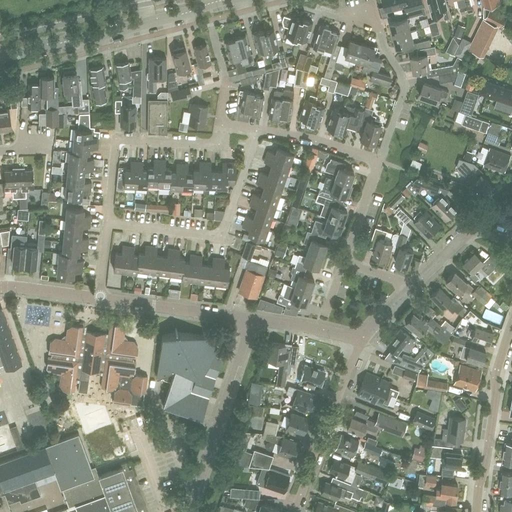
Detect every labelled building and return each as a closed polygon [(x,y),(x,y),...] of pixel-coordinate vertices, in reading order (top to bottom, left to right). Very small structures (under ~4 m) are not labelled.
[(422,0),(384,0),(387,10),(405,5),(406,12),(409,11),(424,7),(422,0)] [(428,0),(432,16),(442,13),(444,19),(449,17),(444,0),(428,0)] [(464,0),(457,0),(459,6),(460,6),(462,13),(467,12),(465,4),(464,0)] [(470,0),(464,0),(465,4),(467,12),(474,10),(470,0)] [(426,14),(424,7),(409,11),(410,17),(423,14),(424,15),(426,14)] [(506,17),(491,9),(487,17),(502,25),(506,17)] [(296,39),(296,38),(302,20),(292,17),(292,18),(284,15),(282,20),(284,25),(289,27),(286,36),(296,39)] [(303,18),(302,20),(296,38),(306,41),(313,21),(303,18)] [(393,35),(411,30),(408,18),(390,23),(393,35)] [(471,48),(482,53),(495,26),(484,20),(471,48)] [(439,32),(436,21),(428,23),(432,34),(439,32)] [(323,51),(324,48),(330,29),(330,27),(320,24),(313,47),(323,51)] [(461,38),(465,27),(458,24),(454,35),(461,38)] [(263,31),(268,49),(269,51),(278,49),(273,29),(263,31)] [(335,47),(340,32),(330,29),(324,48),(332,51),(324,76),(330,78),(336,60),(340,48),(335,47)] [(268,49),(263,31),(263,30),(253,33),(258,52),(268,49)] [(397,48),(414,43),(411,30),(393,35),(397,48)] [(240,57),(250,54),(245,34),(235,37),(236,39),(240,57)] [(241,58),(240,57),(236,39),(225,41),(230,61),(236,60),(236,62),(239,72),(231,74),(232,81),(240,78),(246,77),(244,71),(241,58)] [(357,60),(362,43),(350,39),(346,51),(340,48),(336,60),(347,64),(349,57),(357,60)] [(417,43),(419,48),(431,45),(429,39),(417,43)] [(364,62),(362,69),(372,72),(370,79),(388,84),(391,76),(376,71),(381,57),(372,54),(374,47),(362,43),(357,60),(364,62)] [(464,58),(469,47),(461,43),(456,54),(464,58)] [(200,65),(211,62),(206,44),(194,47),(198,62),(194,63),(199,85),(205,83),(200,65)] [(177,71),(191,67),(186,49),(185,49),(184,46),(174,49),(174,52),(173,52),(177,71)] [(412,57),(414,72),(430,69),(428,55),(437,53),(435,46),(417,49),(418,56),(412,57)] [(277,51),(281,68),(287,66),(284,50),(277,51)] [(296,68),(301,69),(306,55),(300,53),(296,67),(296,68)] [(301,69),(302,69),(308,71),(313,57),(306,55),(301,69)] [(166,78),(166,57),(150,57),(150,90),(156,90),(156,78),(166,78)] [(246,68),(258,66),(257,58),(244,60),(246,68)] [(126,78),(132,77),(129,61),(115,63),(120,89),(128,87),(126,78)] [(438,67),(439,74),(458,71),(456,64),(438,67)] [(106,82),(103,65),(89,68),(92,83),(90,84),(93,101),(107,99),(104,82),(106,82)] [(260,73),(258,67),(244,71),(246,77),(257,74),(260,73)] [(279,68),(272,70),(270,85),(276,86),(279,68)] [(302,69),(301,69),(296,68),(294,85),(300,86),(302,69)] [(309,72),(308,71),(302,69),(300,86),(306,87),(309,72)] [(75,73),(75,70),(64,71),(64,74),(63,74),(64,90),(73,89),(73,94),(81,94),(80,85),(77,86),(76,73),(75,73)] [(269,89),(270,85),(272,70),(266,72),(263,88),(269,89)] [(454,80),(458,71),(439,74),(440,83),(454,80)] [(168,92),(171,91),(178,89),(174,72),(168,73),(168,92)] [(308,84),(318,85),(320,74),(310,72),(308,84)] [(257,74),(246,77),(240,78),(242,85),(256,81),(257,74)] [(141,96),(141,75),(133,77),(133,96),(141,96)] [(318,87),(327,90),(333,92),(337,80),(331,78),(331,79),(322,76),(318,87)] [(40,77),(40,83),(40,95),(41,95),(47,95),(47,102),(49,102),(49,108),(46,108),(46,124),(58,124),(58,86),(54,86),(54,77),(40,77)] [(477,79),(469,77),(465,88),(473,90),(477,79)] [(511,89),(484,80),(480,92),(511,103),(511,89)] [(340,82),(338,90),(349,93),(351,84),(340,82)] [(447,96),(449,91),(425,82),(420,96),(438,102),(441,94),(447,96)] [(40,107),(41,95),(40,95),(40,83),(29,83),(29,92),(28,92),(28,106),(40,107)] [(189,87),(178,89),(171,91),(172,99),(191,94),(189,87)] [(11,108),(17,107),(18,89),(9,91),(11,108)] [(240,110),(251,111),(254,94),(254,92),(244,91),(244,90),(240,89),(239,93),(243,94),(240,110)] [(290,118),(294,93),(294,91),(284,89),(283,92),(279,116),(290,118)] [(279,118),(279,116),(283,92),(274,90),(273,98),(272,97),(269,117),(279,118)] [(468,90),(461,110),(471,113),(478,94),(468,90)] [(261,115),(264,96),(254,94),(251,111),(250,113),(261,115)] [(302,122),(308,124),(307,126),(308,123),(314,104),(315,104),(316,98),(317,97),(310,94),(308,100),(305,99),(299,118),(301,119),(302,122)] [(378,97),(371,94),(366,106),(373,109),(378,97)] [(316,98),(315,104),(314,104),(308,123),(307,126),(313,128),(315,125),(318,126),(324,107),(319,105),(321,99),(316,98)] [(148,132),(167,132),(167,99),(148,99),(148,132)] [(121,100),(115,100),(115,112),(121,112),(121,125),(136,125),(136,106),(121,106),(121,100)] [(511,114),(511,104),(498,100),(495,109),(511,114)] [(205,126),(208,106),(191,103),(189,111),(191,111),(189,123),(205,126)] [(336,131),(337,130),(342,112),(343,110),(343,111),(345,105),(340,104),(339,106),(340,107),(338,111),(332,109),(326,128),(336,131)] [(0,105),(0,122),(1,129),(11,128),(8,108),(2,109),(1,105),(0,105)] [(359,124),(360,123),(364,109),(354,106),(354,108),(345,105),(343,111),(343,110),(342,112),(337,130),(347,133),(349,126),(358,129),(359,124)] [(364,109),(360,123),(359,124),(364,126),(360,138),(374,143),(380,124),(379,123),(380,121),(374,119),(375,116),(371,114),(373,109),(365,106),(364,109)] [(61,110),(59,121),(71,122),(73,112),(61,110)] [(114,128),(114,111),(107,111),(107,112),(93,112),(92,125),(105,125),(105,128),(114,128)] [(74,128),(73,140),(98,142),(99,130),(89,129),(89,113),(80,114),(78,128),(74,128)] [(486,132),(490,122),(466,113),(462,123),(486,132)] [(499,125),(492,122),(486,140),(493,143),(499,125)] [(98,148),(98,142),(73,140),(72,151),(86,152),(86,153),(89,153),(89,147),(98,148)] [(420,145),(419,152),(429,153),(430,146),(420,145)] [(319,149),(311,146),(306,160),(314,163),(319,149)] [(290,164),(293,153),(277,147),(275,152),(268,150),(266,156),(290,164)] [(505,172),(511,155),(490,147),(484,164),(505,172)] [(68,162),(102,165),(103,159),(86,158),(86,153),(86,152),(72,151),(69,150),(68,162)] [(271,164),(270,169),(286,174),(290,164),(266,156),(264,161),(271,164)] [(331,158),(329,163),(327,162),(325,169),(336,173),(334,179),(350,184),(354,172),(343,168),(345,163),(331,158)] [(146,184),(147,184),(158,184),(159,159),(153,159),(153,167),(147,167),(147,170),(146,184)] [(171,171),(171,168),(165,167),(166,160),(159,159),(158,184),(170,185),(171,171)] [(421,172),(425,164),(414,159),(411,167),(421,172)] [(463,159),(459,169),(466,172),(465,176),(472,183),(473,183),(484,195),(493,187),(482,175),(484,172),(478,167),(475,163),(463,159)] [(126,186),(135,186),(136,161),(131,161),(130,169),(125,169),(125,167),(118,166),(117,189),(124,189),(126,188),(126,186)] [(147,187),(147,184),(146,184),(147,170),(142,170),(142,161),(136,161),(135,186),(147,187)] [(193,186),(204,186),(205,161),(199,161),(199,169),(193,169),(193,172),(193,186)] [(204,186),(215,187),(216,170),(211,170),(211,162),(205,161),(204,186)] [(68,162),(67,173),(84,175),(89,175),(89,170),(102,171),(102,165),(68,162)] [(236,163),(222,162),(222,170),(216,170),(215,187),(227,187),(227,182),(234,183),(234,175),(236,175),(236,163)] [(169,188),(181,188),(182,163),(176,163),(176,171),(171,171),(170,185),(169,188)] [(193,189),(193,186),(193,172),(188,172),(188,163),(182,163),(181,188),(193,189)] [(33,169),(18,170),(19,190),(20,190),(20,197),(26,197),(26,190),(33,189),(33,169)] [(261,171),(259,177),(282,185),(286,174),(270,169),(268,174),(261,171)] [(19,190),(18,170),(4,170),(4,190),(13,190),(14,197),(20,197),(20,190),(19,190)] [(67,173),(66,185),(91,187),(91,181),(83,180),(84,175),(67,173)] [(264,185),(262,190),(279,196),(282,185),(259,177),(257,183),(264,185)] [(417,177),(408,187),(415,195),(423,187),(423,188),(428,189),(437,193),(440,186),(417,177)] [(318,194),(327,197),(333,199),(335,193),(348,197),(352,186),(349,185),(350,184),(334,179),(332,185),(326,182),(323,189),(320,188),(318,194)] [(451,179),(448,185),(467,192),(470,186),(451,179)] [(90,193),(91,187),(66,185),(65,196),(67,196),(67,201),(81,203),(82,192),(90,193)] [(279,196),(262,190),(261,195),(253,193),(251,199),(275,207),(279,196)] [(194,193),(197,200),(203,198),(200,191),(194,193)] [(48,199),(49,192),(42,192),(41,206),(48,206),(48,199)] [(338,200),(333,199),(327,197),(318,194),(315,201),(323,204),(320,214),(327,217),(342,222),(347,210),(336,206),(338,200)] [(440,197),(432,205),(446,220),(458,209),(444,195),(443,194),(440,197)] [(257,207),(255,212),(271,218),(275,207),(251,199),(249,204),(257,207)] [(66,206),(65,218),(90,221),(91,214),(83,214),(83,208),(66,206)] [(18,217),(30,215),(29,208),(17,210),(18,217)] [(406,223),(411,218),(401,208),(396,213),(406,223)] [(414,223),(429,237),(431,235),(433,236),(436,233),(435,230),(440,225),(426,211),(424,214),(421,211),(414,217),(417,220),(414,223)] [(246,215),(244,220),(268,228),(271,218),(255,212),(253,217),(246,215)] [(298,219),(288,215),(285,222),(296,226),(298,219)] [(338,235),(342,222),(327,217),(325,223),(315,219),(310,231),(318,234),(325,237),(327,231),(338,235)] [(90,227),(90,221),(65,218),(64,230),(81,231),(82,226),(90,227)] [(251,235),(261,238),(264,239),(268,228),(244,220),(242,226),(249,229),(247,234),(251,235)] [(386,259),(392,242),(384,239),(387,231),(375,227),(371,241),(377,243),(373,255),(386,259)] [(0,231),(2,245),(8,244),(10,230),(0,231)] [(81,231),(64,230),(63,241),(88,243),(89,237),(81,236),(81,231)] [(309,245),(307,251),(322,256),(327,244),(316,240),(318,234),(310,231),(307,230),(303,242),(309,245)] [(407,266),(413,250),(403,247),(407,236),(400,234),(396,245),(401,247),(395,262),(407,266)] [(261,238),(251,235),(249,241),(256,244),(259,245),(261,238)] [(256,244),(246,240),(241,256),(251,259),(255,248),(260,250),(262,246),(256,244)] [(87,249),(88,243),(63,241),(62,252),(62,253),(76,254),(79,254),(79,249),(87,249)] [(267,247),(276,249),(278,243),(268,241),(267,247)] [(12,264),(24,265),(26,243),(15,242),(14,248),(12,264)] [(38,244),(26,243),(24,265),(35,266),(37,250),(38,244)] [(113,269),(125,270),(128,245),(122,245),(121,252),(116,252),(113,269)] [(137,272),(137,269),(136,269),(138,255),(133,254),(134,246),(128,245),(125,270),(137,272)] [(137,269),(148,270),(151,245),(145,245),(144,252),(139,252),(138,255),(136,269),(137,269)] [(157,246),(151,245),(148,270),(159,272),(162,255),(156,254),(157,246)] [(167,255),(162,255),(159,272),(171,273),(174,248),(168,247),(167,255)] [(171,273),(182,275),(184,261),(185,258),(179,257),(180,249),(174,248),(171,273)] [(502,262),(511,266),(511,263),(511,259),(492,250),(488,256),(489,256),(487,259),(487,258),(484,261),(474,252),(463,263),(473,273),(480,266),(487,274),(485,276),(493,283),(507,269),(498,263),(499,261),(501,263),(502,262)] [(75,259),(76,254),(62,253),(62,252),(59,251),(58,263),(83,266),(83,260),(75,259)] [(318,268),(322,256),(307,251),(305,256),(299,254),(294,266),(306,270),(307,265),(318,268)] [(182,275),(181,278),(193,279),(196,255),(190,254),(189,261),(184,261),(182,275)] [(202,255),(196,255),(193,279),(204,281),(206,264),(201,263),(202,255)] [(211,265),(206,264),(204,281),(215,283),(219,258),(212,257),(211,265)] [(227,284),(229,267),(224,266),(225,259),(219,258),(215,283),(227,284)] [(256,297),(267,267),(249,261),(239,291),(256,297)] [(83,266),(58,263),(57,275),(74,276),(74,271),(82,272),(83,266)] [(306,270),(294,266),(292,265),(290,271),(292,272),(290,278),(296,280),(294,286),(310,292),(310,291),(313,292),(315,285),(313,284),(314,280),(304,276),(306,270)] [(468,293),(472,287),(454,272),(445,282),(458,293),(462,288),(468,293)] [(310,293),(310,292),(294,286),(294,287),(288,284),(284,296),(280,295),(277,301),(298,309),(300,302),(306,304),(307,300),(310,301),(312,294),(310,293)] [(484,305),(490,298),(477,286),(471,293),(484,305)] [(454,296),(450,299),(439,287),(430,296),(441,308),(445,305),(452,312),(454,310),(457,313),(458,312),(464,306),(454,296)] [(497,289),(493,295),(498,299),(502,293),(497,289)] [(271,302),(268,310),(275,311),(277,304),(271,302)] [(466,309),(464,306),(458,312),(462,317),(466,309)] [(22,363),(7,322),(2,308),(0,308),(0,365),(4,364),(6,369),(22,363)] [(470,309),(464,315),(471,322),(477,315),(470,309)] [(427,329),(428,328),(431,330),(434,326),(429,322),(421,315),(419,318),(413,313),(405,323),(419,334),(423,329),(424,330),(427,329)] [(89,380),(91,369),(104,371),(102,386),(112,388),(114,386),(116,389),(114,391),(112,402),(129,404),(130,403),(142,405),(144,393),(145,393),(147,376),(136,374),(134,376),(132,373),(134,372),(136,361),(133,360),(134,357),(136,357),(138,346),(134,341),(128,340),(128,339),(125,336),(124,336),(125,329),(121,324),(111,323),(109,334),(83,330),(84,326),(74,325),(68,328),(67,335),(66,335),(63,337),(63,338),(56,337),(51,341),(49,352),(52,353),(52,356),(49,356),(47,367),(51,372),(57,373),(57,374),(60,377),(61,377),(60,384),(64,388),(75,390),(77,378),(80,379),(79,390),(88,392),(89,380)] [(455,328),(451,325),(447,331),(450,334),(455,328)] [(488,343),(492,331),(476,325),(474,329),(471,327),(468,336),(488,343)] [(410,338),(400,330),(387,346),(391,350),(384,358),(418,371),(434,353),(426,345),(415,358),(403,354),(402,357),(397,354),(407,342),(412,345),(417,339),(412,335),(410,338)] [(178,332),(176,332),(162,335),(157,374),(159,378),(160,377),(171,381),(163,405),(202,417),(222,357),(214,354),(218,349),(211,336),(178,332)] [(481,363),(485,351),(470,346),(469,347),(463,345),(466,339),(453,335),(451,342),(462,346),(459,356),(481,363)] [(286,377),(288,363),(291,351),(284,350),(285,344),(272,342),(269,360),(279,361),(276,383),(285,384),(286,377)] [(291,345),(291,351),(288,363),(296,364),(298,346),(291,345)] [(319,388),(324,371),(306,365),(300,381),(319,388)] [(476,391),(482,372),(459,365),(453,384),(476,391)] [(416,373),(405,368),(402,376),(413,380),(416,373)] [(448,383),(427,379),(428,373),(418,371),(415,385),(446,391),(448,383)] [(391,382),(367,372),(358,395),(387,406),(391,395),(396,397),(399,390),(390,386),(391,382)] [(311,412),(316,395),(297,388),(292,405),(311,412)] [(443,391),(436,390),(433,398),(430,407),(438,411),(443,391)] [(260,395),(251,393),(249,405),(259,406),(260,395)] [(431,416),(412,408),(407,420),(426,427),(431,416)] [(303,433),(309,418),(292,412),(286,428),(303,433)] [(402,435),(407,422),(388,415),(383,428),(402,435)] [(376,431),(379,423),(367,418),(366,421),(352,416),(348,427),(362,433),(365,426),(376,431)] [(447,438),(463,441),(466,418),(449,416),(448,428),(443,427),(442,434),(447,435),(446,438),(434,437),(433,444),(446,445),(447,438)] [(263,433),(275,434),(278,423),(266,420),(263,433)] [(69,506),(75,504),(105,493),(98,475),(97,470),(93,472),(79,432),(0,461),(0,494),(5,493),(8,503),(19,499),(20,502),(41,494),(34,477),(54,470),(61,488),(62,488),(69,506)] [(284,435),(275,434),(263,433),(263,436),(266,437),(266,439),(276,442),(277,441),(281,443),(277,453),(294,459),(300,442),(284,437),(284,435)] [(353,456),(359,441),(342,434),(336,449),(353,456)] [(392,452),(365,441),(362,447),(390,458),(392,452)] [(436,457),(443,458),(443,463),(460,465),(461,452),(452,451),(452,447),(437,445),(436,457)] [(238,452),(233,464),(269,468),(273,455),(254,449),(252,456),(238,452)] [(427,460),(427,449),(415,449),(415,460),(427,460)] [(511,452),(504,451),(503,461),(511,462),(511,452)] [(330,470),(345,476),(345,478),(353,481),(356,473),(356,471),(355,470),(357,466),(350,463),(350,464),(335,458),(330,470)] [(127,478),(134,475),(132,467),(129,468),(126,461),(120,463),(122,466),(123,466),(127,478)] [(359,472),(387,482),(390,473),(363,463),(359,472)] [(147,511),(134,475),(127,478),(123,466),(122,466),(98,475),(105,493),(111,511),(147,511)] [(283,491),(289,475),(271,469),(265,485),(283,491)] [(511,472),(502,471),(501,481),(511,482),(511,472)] [(351,484),(358,486),(362,475),(356,473),(353,481),(351,484)] [(418,483),(435,485),(436,475),(419,473),(418,483)] [(391,476),(389,483),(400,486),(402,479),(391,476)] [(360,499),(364,489),(358,486),(351,484),(343,481),(341,486),(326,481),(321,493),(337,499),(339,493),(351,497),(351,496),(360,499)] [(511,482),(501,481),(500,492),(511,492),(511,482)] [(456,497),(457,484),(441,482),(441,487),(437,487),(436,495),(446,496),(445,499),(455,501),(455,497),(456,497)] [(243,497),(244,488),(229,487),(229,496),(243,497)] [(244,488),(243,497),(246,497),(258,498),(259,489),(244,488)] [(111,511),(105,493),(75,504),(77,511),(111,511)] [(421,504),(432,505),(433,495),(423,494),(421,504)] [(262,498),(258,498),(246,497),(244,505),(260,509),(258,511),(275,511),(277,508),(261,503),(262,498)] [(381,511),(387,511),(390,502),(384,500),(381,511)] [(511,511),(511,500),(505,500),(505,505),(501,504),(500,511),(511,511)] [(349,511),(350,509),(335,503),(334,506),(319,501),(314,511),(331,511),(332,511),(334,511),(349,511)]
